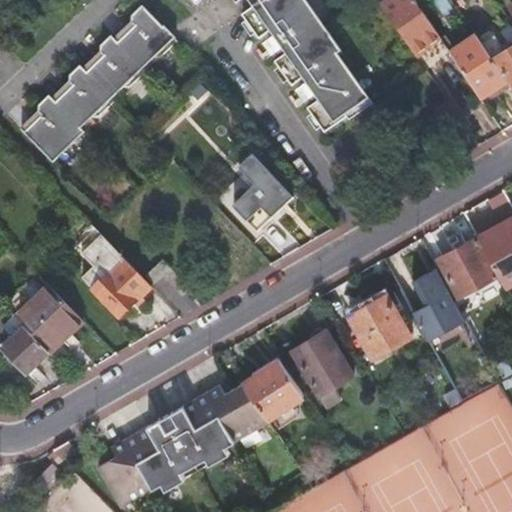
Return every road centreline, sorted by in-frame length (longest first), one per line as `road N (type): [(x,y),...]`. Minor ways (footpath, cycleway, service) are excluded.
road 1 (residential): [(0,441),(46,429),(364,240)]
road 2 (residential): [(203,0),(364,240)]
road 3 (residential): [(364,240),(511,156)]
road 4 (residential): [(1,106),(111,0)]
